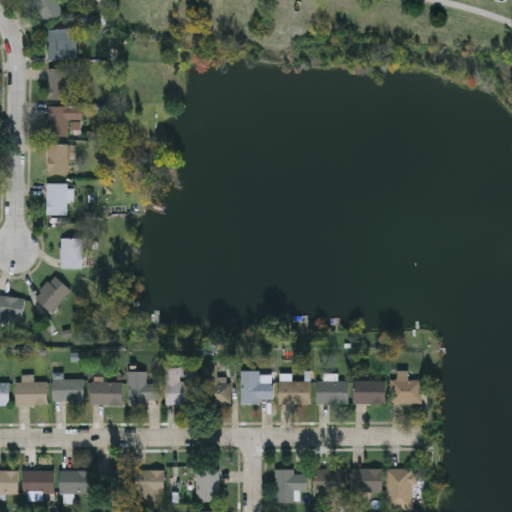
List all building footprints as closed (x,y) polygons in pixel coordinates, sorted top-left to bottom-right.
[(56,0),(63,13),(45,22),(34,0),(56,0)] [(47,59),(46,29),(75,27),(76,58),(47,59)] [(69,68),(69,99),(48,99),(48,68),(69,68)] [(68,136),(48,136),(48,105),(83,105),(83,120),(68,120),(68,136)] [(47,143),(68,143),(68,174),(47,174),(47,143)] [(46,183),(68,183),(68,214),(46,214),(46,183)] [(61,267),(61,237),(82,237),(82,267),(61,267)] [(70,290),(50,311),(34,296),(55,275),(70,290)] [(0,316),(0,294),(24,298),(21,320),(0,316)] [(166,404),(166,366),(197,366),(197,404),(166,404)] [(216,379),(230,379),(230,404),(202,404),(202,369),(216,369),(216,379)] [(146,370),(146,382),(159,382),(159,402),(128,402),(128,370),(146,370)] [(259,370),(259,382),(273,382),(273,402),(240,402),(240,370),(259,370)] [(422,379),(422,402),(391,402),(391,379),(397,379),(397,370),(408,370),(408,379),(422,379)] [(122,404),(90,404),(90,376),(103,376),(103,380),(122,380),(122,404)] [(52,378),(84,378),(84,401),(52,401),(52,378)] [(310,404),(279,404),(279,380),(310,380),(310,404)] [(348,402),(317,402),(317,380),(348,380),(348,402)] [(385,380),(385,402),(354,402),(354,380),(385,380)] [(15,381),(47,381),(47,404),(15,404),(15,381)] [(9,404),(0,404),(0,382),(9,382),(9,404)] [(218,502),(196,502),(196,466),(218,466),(218,502)] [(345,498),(317,498),(317,468),(345,468),(345,498)] [(381,468),(381,492),(350,492),(350,468),(381,468)] [(386,509),(386,468),(417,468),(417,484),(413,484),(413,509),(386,509)] [(294,469),(294,473),(308,474),(308,490),(294,490),(294,502),(275,502),(275,469),(294,469)] [(0,470),(18,470),(18,494),(0,494),(0,470)] [(54,470),(54,493),(23,493),(23,470),(54,470)] [(89,470),(89,492),(59,492),(59,470),(89,470)] [(133,470),(165,470),(165,492),(133,492),(133,470)] [(128,498),(106,498),(106,472),(128,472),(128,498)]
